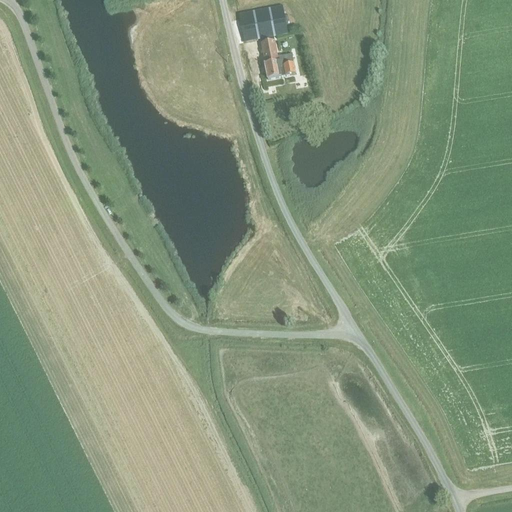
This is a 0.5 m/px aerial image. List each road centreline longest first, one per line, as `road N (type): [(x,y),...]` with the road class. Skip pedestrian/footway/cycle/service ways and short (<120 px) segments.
road 1 (unclassified): [(356,334),(203,330),(164,307),(87,188),(8,0)]
road 2 (unclassified): [(356,334),(277,193),(222,0)]
road 3 (unclassified): [(455,498),(356,334)]
